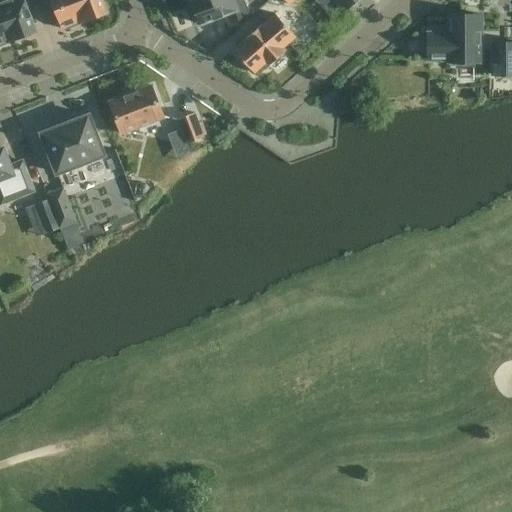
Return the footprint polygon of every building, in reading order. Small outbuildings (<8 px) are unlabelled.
[(0,0),(0,5),(14,40),(33,32),(33,31),(36,29),(24,0),(0,0)] [(50,0),(61,28),(66,26),(66,28),(80,23),(79,21),(83,19),(84,21),(85,21),(76,0),(50,0)] [(103,0),(76,0),(85,21),(105,13),(104,12),(107,10),(103,0)] [(232,0),(196,0),(191,2),(199,23),(212,18),(213,19),(223,15),(222,14),(236,9),(232,0)] [(337,0),(346,9),(356,0),(337,0)] [(0,45),(8,42),(8,40),(12,39),(13,40),(14,40),(0,5),(0,45)] [(295,36),(274,13),(233,49),(254,72),(266,62),(269,64),(285,50),(283,47),(295,36)] [(428,39),(423,39),(423,52),(428,52),(428,59),(449,59),(449,61),(456,61),(456,66),(473,66),(473,61),(480,61),(480,43),(481,43),(481,37),(480,37),(480,14),(449,14),(449,33),(428,33),(428,39)] [(511,73),(511,41),(492,42),(492,74),(511,73)] [(120,132),(164,116),(163,115),(152,86),(152,85),(137,91),(137,90),(123,96),(108,102),(108,103),(109,103),(120,132)] [(203,136),(194,112),(177,119),(186,143),(203,136)] [(70,121),(70,120),(58,125),(59,125),(41,132),(56,172),(104,154),(88,114),(70,121)] [(0,178),(9,175),(17,197),(33,190),(22,160),(10,165),(3,147),(0,148),(0,178)] [(76,220),(63,187),(46,193),(48,198),(59,227),(76,220)] [(48,198),(36,203),(47,232),(59,227),(48,198)]
